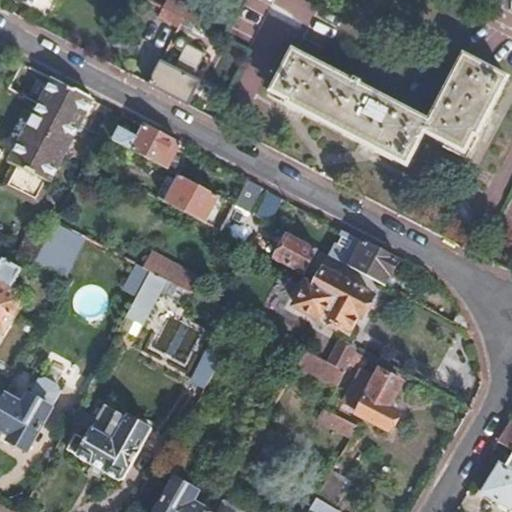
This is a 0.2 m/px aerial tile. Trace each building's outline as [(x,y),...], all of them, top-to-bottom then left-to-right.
[(178,0),(147,0),(167,10),(181,17),(184,18),(191,6),(178,0)] [(181,17),(167,10),(162,20),(176,27),(181,17)] [(152,85),(191,105),(203,83),(196,78),(208,55),(189,46),(177,68),(164,62),(152,85)] [(354,83),(295,53),(273,96),(409,167),(428,133),(470,154),(509,79),(467,57),(431,123),(362,88),(364,84),(356,80),(354,83)] [(247,73),(233,92),(249,103),(262,84),(247,73)] [(81,94),(56,80),(13,163),(17,165),(9,182),(43,200),(95,101),(81,94)] [(124,128),(117,140),(172,170),(184,147),(147,128),(142,136),(124,128)] [(181,175),(167,201),(208,223),(222,197),(216,193),(181,175)] [(265,189),(251,182),(239,205),(252,212),(265,189)] [(274,223),(287,200),(271,192),(259,216),(274,223)] [(389,285),(402,261),(369,243),(367,242),(347,232),(335,256),(345,262),(389,285)] [(34,233),(22,254),(37,262),(44,249),(49,240),(34,233)] [(307,274),(321,248),(292,233),(278,259),(307,274)] [(44,249),(37,262),(61,273),(67,261),(44,249)] [(152,271),(169,280),(188,289),(192,292),(199,279),(154,254),(146,268),(152,271)] [(5,262),(0,271),(0,307),(20,320),(31,301),(16,292),(26,274),(5,262)] [(124,291),(138,299),(152,271),(146,268),(138,264),(124,291)] [(376,296),(327,270),(316,288),(310,285),(299,306),(324,320),(325,318),(352,332),(361,314),(365,317),(376,296)] [(138,299),(127,318),(143,325),(169,280),(152,271),(138,299)] [(20,320),(0,307),(0,336),(8,341),(20,320)] [(240,346),(217,334),(210,348),(225,357),(233,361),(240,346)] [(348,371),(355,359),(359,351),(344,343),(333,364),(348,371)] [(225,357),(210,348),(192,379),(206,388),(225,357)] [(366,366),(371,357),(359,351),(355,359),(361,363),(366,366)] [(339,388),(348,371),(333,364),(310,352),(301,368),(339,388)] [(377,380),(363,372),(346,403),(359,411),(357,414),(390,432),(399,414),(390,409),(403,383),(382,371),(377,380)] [(0,407),(0,429),(12,437),(9,441),(30,453),(54,412),(31,398),(26,407),(7,395),(0,407)] [(327,407),(319,421),(351,439),(358,425),(327,407)] [(123,484),(148,440),(124,426),(123,428),(102,417),(88,442),(77,436),(70,451),(79,456),(78,458),(92,467),(93,466),(106,473),(106,475),(123,484)] [(511,422),(509,427),(500,442),(511,448),(511,422)] [(511,511),(511,458),(507,467),(502,464),(484,494),(511,511),(510,511),(511,511)] [(318,501),(338,511),(340,511),(355,487),(333,474),(318,501)] [(211,511),(197,503),(201,496),(178,483),(160,511),(211,511)] [(338,511),(318,501),(311,511),(338,511)]
